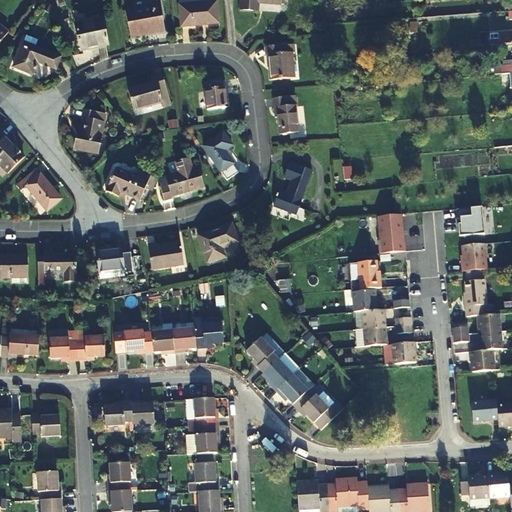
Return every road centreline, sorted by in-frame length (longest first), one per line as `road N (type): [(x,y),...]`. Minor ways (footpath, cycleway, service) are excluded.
road 1 (residential): [(99,229),(180,219),(251,187),(259,163),(245,72),(219,54),(152,58),(91,77),(24,118)]
road 2 (residential): [(238,388),(313,451),(451,450)]
road 3 (residential): [(451,450),(436,281)]
road 4 (residential): [(80,385),(214,376),(238,388)]
road 5 (residential): [(24,118),(88,198),(99,229)]
road 6 (residential): [(87,511),(80,385)]
road 7 (residential): [(238,388),(245,511)]
